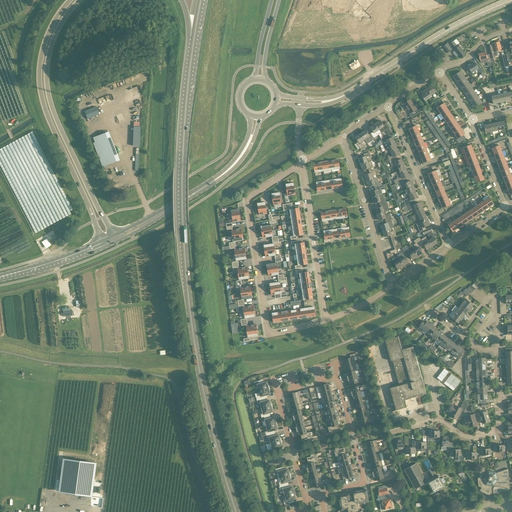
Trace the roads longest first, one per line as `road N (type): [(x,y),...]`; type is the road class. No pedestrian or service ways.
road 1 (primary): [(236,511),(199,373),(184,253),(184,121),(194,35)]
road 2 (primary): [(69,0),(44,41),(40,93),(103,244)]
road 3 (primary): [(114,239),(47,91),(56,30),(80,0)]
road 4 (residential): [(324,319),(266,328),(247,201),(300,163)]
road 5 (tertiary): [(300,101),(348,93),(432,38),(511,0)]
road 6 (residential): [(336,376),(276,393),(305,499)]
road 7 (residential): [(324,319),(300,163)]
road 8 (residential): [(393,282),(343,135)]
road 9 (residential): [(449,243),(387,104)]
road 10 (residential): [(499,396),(494,431),(470,438),(432,420),(391,432)]
